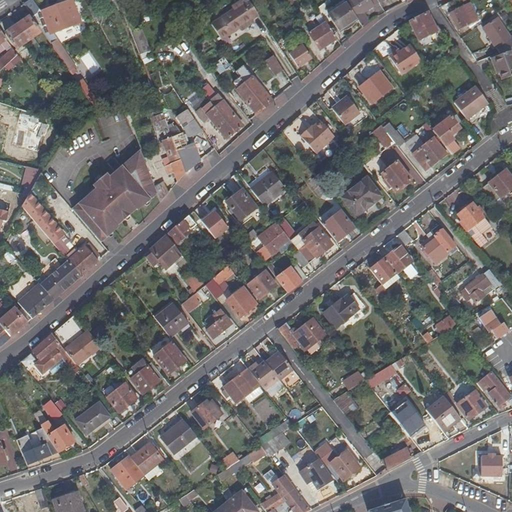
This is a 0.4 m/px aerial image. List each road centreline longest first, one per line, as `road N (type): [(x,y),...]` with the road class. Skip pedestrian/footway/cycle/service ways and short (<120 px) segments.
road 1 (residential): [(0,489),(108,449),(511,133)]
road 2 (tertiary): [(426,0),(375,32),(0,361)]
road 3 (residential): [(388,483),(511,417)]
